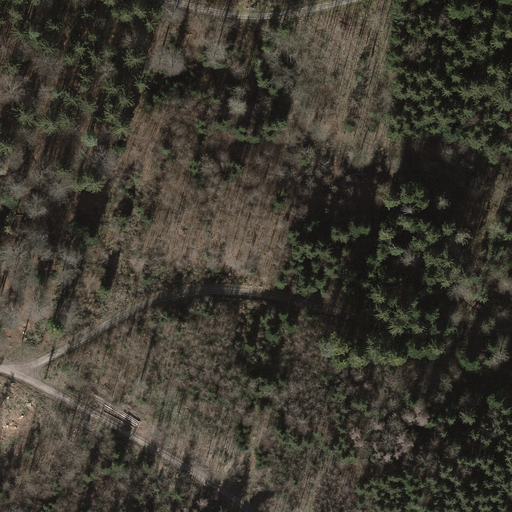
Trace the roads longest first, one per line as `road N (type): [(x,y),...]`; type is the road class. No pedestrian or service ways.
road 1 (track): [(511,328),(426,331),(262,294),(199,291),(141,305),(19,373)]
road 2 (track): [(249,511),(173,458),(0,367)]
road 3 (track): [(171,0),(239,15),(351,0)]
